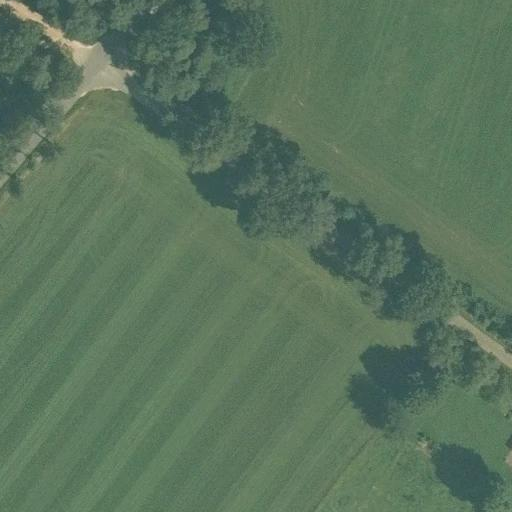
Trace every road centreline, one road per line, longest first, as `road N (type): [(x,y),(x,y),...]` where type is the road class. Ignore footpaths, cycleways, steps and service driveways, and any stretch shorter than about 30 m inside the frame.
road 1 (unclassified): [(511,360),(94,60)]
road 2 (unclassified): [(0,175),(94,60)]
